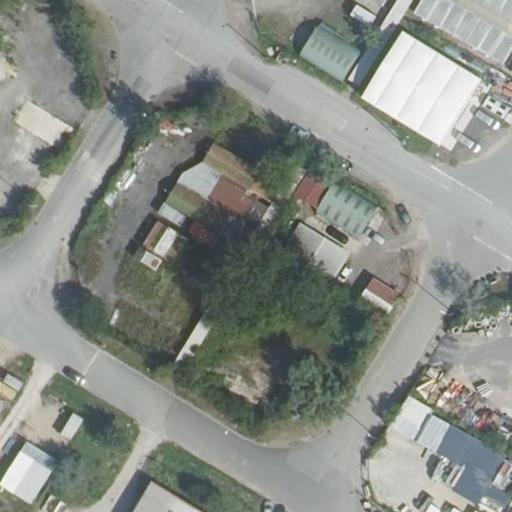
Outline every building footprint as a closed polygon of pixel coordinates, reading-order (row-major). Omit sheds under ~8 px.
[(47,32),(65,10),(52,0),(35,0),(24,14),(47,32)] [(502,65),(511,46),(511,0),(417,0),(409,16),(502,65)] [(319,25),(300,56),(342,82),(362,51),(319,25)] [(0,79),(8,65),(0,60),(0,79)] [(501,126),(510,103),(481,92),(472,115),(501,126)] [(24,101),(12,119),(58,149),(70,130),(24,101)] [(10,160),(37,175),(53,148),(27,132),(10,160)] [(214,145),(201,165),(271,206),(282,187),(214,145)] [(312,219),(367,239),(380,204),(325,183),(312,219)] [(220,238),(231,218),(176,185),(165,205),(220,238)] [(10,199),(0,200),(0,216),(13,215),(10,199)] [(151,220),(139,247),(176,263),(188,237),(151,220)] [(279,250),(330,282),(348,253),(297,221),(279,250)] [(142,249),(137,261),(155,270),(161,258),(142,249)] [(196,251),(183,274),(198,283),(211,260),(196,251)] [(374,268),(357,302),(385,317),(402,282),(374,268)] [(168,371),(186,344),(121,304),(106,331),(168,371)] [(364,357),(372,345),(323,313),(314,325),(364,357)] [(245,413),(260,387),(203,356),(194,372),(215,384),(210,393),(245,413)] [(402,400),(387,429),(491,481),(505,452),(402,400)] [(71,440),(80,417),(68,411),(58,435),(71,440)] [(16,482),(10,492),(31,503),(55,459),(21,441),(3,475),(16,482)] [(200,511),(152,483),(134,511),(200,511)]
